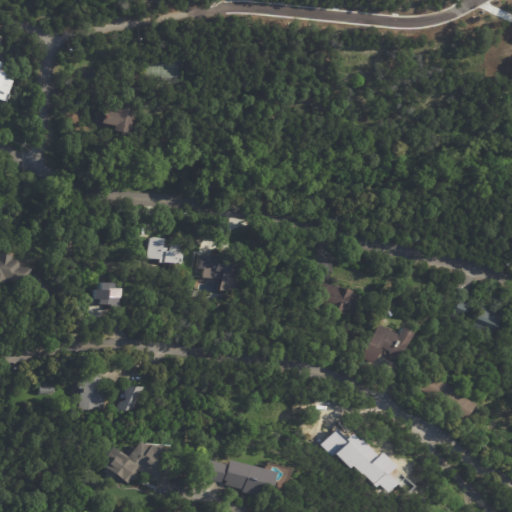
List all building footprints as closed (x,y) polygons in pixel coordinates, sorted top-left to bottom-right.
[(0,76),(0,55),(7,53),(12,73),(0,76)] [(0,96),(4,98),(10,78),(0,75),(0,96)] [(135,135),(113,130),(114,126),(94,122),(98,103),(116,107),(119,94),(143,99),(135,135)] [(409,122),(413,106),(426,109),(422,125),(409,122)] [(180,264),(181,251),(178,250),(179,245),(170,245),(169,249),(162,249),(162,238),(148,238),(146,262),(180,264)] [(33,274),(32,287),(0,283),(0,256),(2,257),(3,252),(16,254),(16,259),(21,260),(22,263),(22,266),(34,268),(33,274)] [(233,260),(247,260),(246,274),(236,274),(236,280),(224,279),(225,272),(221,272),(221,270),(204,269),(205,258),(233,260)] [(336,265),(333,279),(356,284),(349,316),(338,313),(340,305),(327,302),(328,294),(315,291),(322,261),(336,265)] [(115,309),(112,309),(112,307),(110,307),(110,305),(100,305),(101,299),(95,299),(97,290),(103,290),(104,283),(117,283),(117,289),(123,289),(119,309),(115,309)] [(470,308),(464,321),(452,316),(458,302),(470,308)] [(500,316),(491,336),(471,327),(480,307),(500,316)] [(387,311),(390,317),(386,320),(382,314),(387,311)] [(398,362),(393,359),(390,351),(383,348),(376,362),(362,356),(376,326),(397,335),(400,329),(411,334),(398,362)] [(106,383),(104,391),(110,391),(110,410),(85,410),(85,390),(82,386),(83,383),(87,380),(88,372),(108,372),(106,383)] [(468,411),(461,422),(413,390),(422,377),(431,383),(433,380),(459,397),(457,400),(470,408),(468,411)] [(128,387),(150,387),(140,410),(120,412),(123,403),(132,400),(128,387)] [(163,468),(154,483),(141,475),(136,483),(133,481),(130,486),(117,478),(116,480),(101,471),(107,462),(103,460),(110,449),(116,453),(115,456),(124,462),(135,443),(145,449),(146,446),(148,448),(155,447),(166,453),(160,463),(165,466),(163,468)] [(361,448),(380,463),(384,459),(403,474),(386,495),(354,470),(360,463),(351,456),(359,446),(361,448)] [(221,461),(269,473),(263,498),(239,492),(239,489),(221,484),(193,477),(197,459),(220,465),(221,461)]
